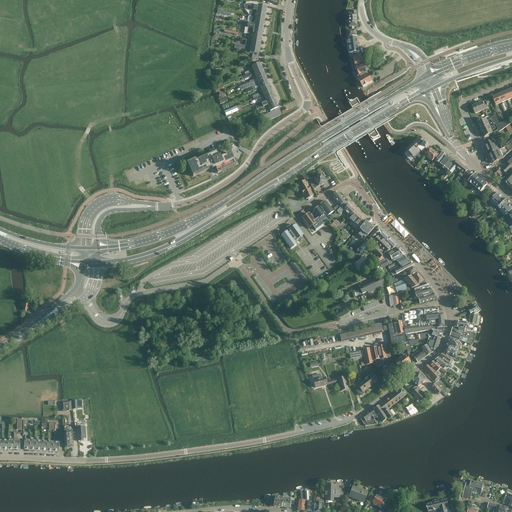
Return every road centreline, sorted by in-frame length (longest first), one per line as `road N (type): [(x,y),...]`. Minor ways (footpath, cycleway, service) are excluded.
road 1 (unclassified): [(449,315),(439,352),(361,413),(332,425),(141,457),(0,457)]
road 2 (secondary): [(95,263),(180,240),(426,89)]
road 3 (secondary): [(422,78),(186,225),(97,247)]
road 4 (tertiary): [(288,56),(305,108),(223,184),(160,206)]
road 5 (unclassified): [(236,260),(288,332),(329,326)]
road 6 (unclassified): [(124,307),(135,294),(203,282),(236,260)]
road 7 (unclassified): [(376,218),(423,269),(449,315)]
road 8 (residential): [(472,164),(479,148),(463,104),(511,80)]
